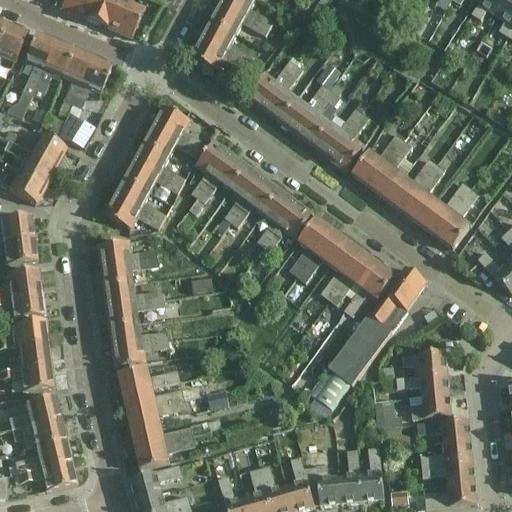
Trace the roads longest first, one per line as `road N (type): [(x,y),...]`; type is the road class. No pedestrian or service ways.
road 1 (residential): [(115,502),(67,228),(153,70)]
road 2 (residential): [(511,332),(153,70)]
road 3 (residential): [(494,511),(481,380),(511,338)]
road 4 (residential): [(153,70),(0,3)]
